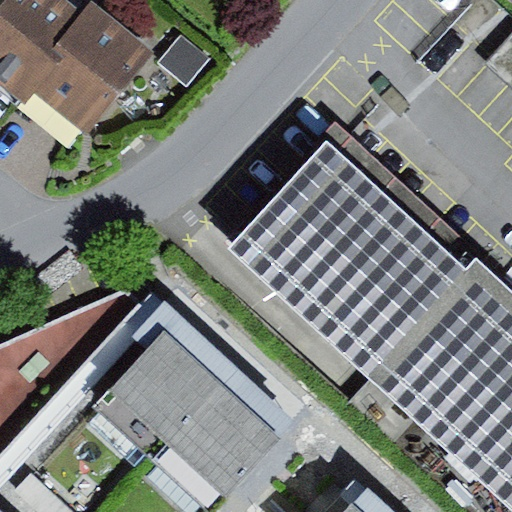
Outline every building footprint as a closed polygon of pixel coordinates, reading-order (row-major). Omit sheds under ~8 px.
[(0,82),(26,103),(34,92),(91,18),(67,0),(7,0),(0,9),(0,82)] [(153,53),(99,10),(91,18),(34,92),(88,135),(153,53)] [(511,36),(487,64),(511,87),(511,36)] [(181,37),(159,63),(188,87),(210,60),(181,37)] [(320,140),(327,147),(465,272),(476,260),(482,254),(336,122),(320,140)] [(465,272),(327,147),(231,251),(511,510),(511,293),(476,260),(465,272)] [(0,459),(141,309),(125,292),(0,348),(0,459)] [(215,327),(178,373),(255,436),(293,390),(215,327)] [(178,373),(139,421),(216,485),(255,436),(178,373)] [(293,390),(255,436),(317,484),(352,439),(293,390)] [(294,511),(317,484),(255,436),(216,485),(250,511),(294,511)] [(432,511),(418,499),(407,511),(432,511)]
